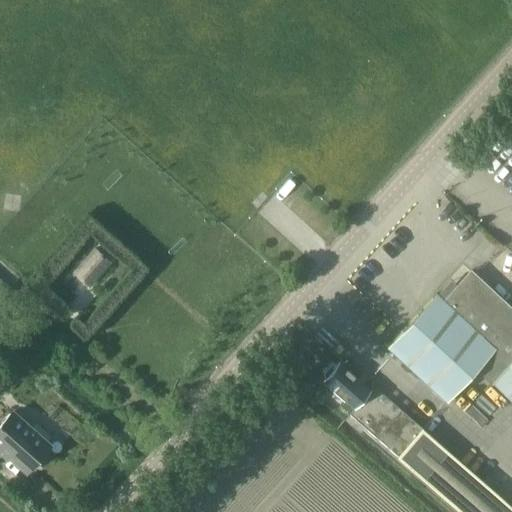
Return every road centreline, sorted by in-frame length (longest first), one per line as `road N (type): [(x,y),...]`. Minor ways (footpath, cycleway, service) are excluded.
road 1 (tertiary): [(108,511),(511,62)]
road 2 (unknown): [(303,295),(511,464)]
